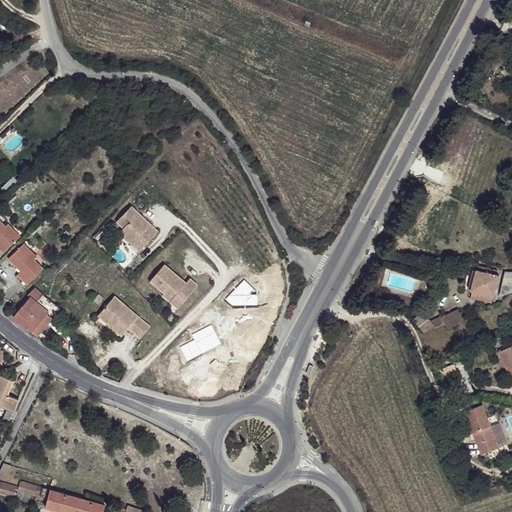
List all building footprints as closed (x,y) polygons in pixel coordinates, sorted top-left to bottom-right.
[(119,233),(131,244),(134,241),(142,249),(158,232),(131,207),(117,222),(123,228),(119,233)] [(0,220),(0,249),(3,253),(20,236),(8,224),(5,226),(0,220)] [(131,244),(139,252),(142,249),(134,241),(131,244)] [(17,275),(27,285),(43,268),(34,259),(37,256),(23,243),(8,259),(21,271),(17,275)] [(150,281),(164,293),(162,295),(170,302),(173,299),(180,306),(197,285),(189,279),(185,283),(184,285),(180,282),(182,280),(164,265),(150,281)] [(494,296),(499,276),(496,275),(497,271),(479,267),(478,270),(477,270),(477,271),(472,289),(472,291),(473,291),(471,298),(492,303),(493,296),(494,296)] [(511,273),(505,273),(501,295),(511,291),(511,273)] [(27,295),(30,297),(36,289),(35,288),(27,295)] [(22,305),(13,316),(26,327),(27,327),(32,331),(48,312),(37,302),(43,294),(36,289),(30,297),(22,306),(22,305)] [(48,312),(32,331),(37,335),(60,308),(43,294),(37,302),(48,312)] [(114,296),(98,316),(111,327),(114,324),(124,333),(128,328),(140,338),(150,327),(114,296)] [(170,302),(178,308),(180,306),(173,299),(170,302)] [(464,320),(458,309),(442,318),(441,317),(431,322),(424,312),(414,320),(424,333),(433,325),(435,328),(445,323),(448,328),(464,320)] [(111,327),(122,336),(124,333),(114,324),(111,327)] [(511,346),(499,352),(508,371),(511,369),(511,346)] [(18,399),(8,395),(14,381),(0,375),(0,407),(6,410),(13,412),(18,399)] [(465,403),(468,410),(480,406),(477,399),(465,403)] [(482,455),(499,448),(482,405),(480,406),(468,410),(465,412),(473,433),(478,431),(480,436),(475,438),(482,455)] [(9,421),(13,412),(6,410),(3,419),(9,421)] [(50,490),(20,482),(18,487),(0,482),(0,490),(16,495),(18,490),(37,495),(36,499),(46,502),(50,490)] [(103,511),(105,505),(50,490),(46,502),(45,507),(62,511),(103,511)]
